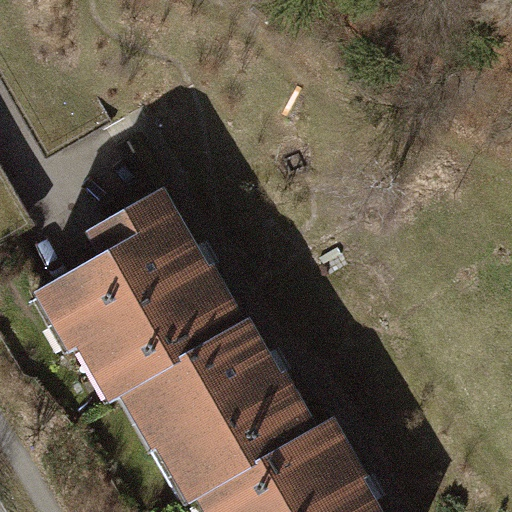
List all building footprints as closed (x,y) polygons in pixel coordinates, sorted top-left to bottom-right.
[(47,0),(0,0),(0,75),(41,148),(110,110),(47,0)] [(0,167),(0,225),(25,212),(0,167)] [(114,393),(248,316),(210,250),(202,255),(160,182),(78,228),(92,252),(28,288),(64,350),(74,345),(104,398),(114,393)] [(248,316),(114,393),(146,449),(153,445),(182,496),(190,491),(317,419),(281,356),(277,358),(252,314),(248,316)] [(317,419),(190,491),(202,511),(384,511),(361,471),(368,468),(334,409),(317,419)]
